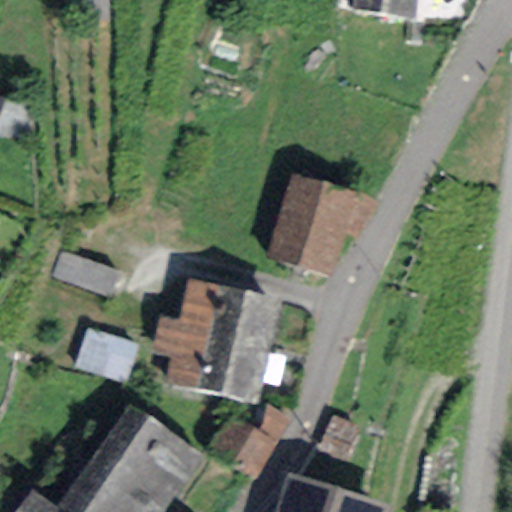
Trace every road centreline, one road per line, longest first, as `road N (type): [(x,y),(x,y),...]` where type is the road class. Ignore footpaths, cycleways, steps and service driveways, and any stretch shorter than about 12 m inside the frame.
road 1 (unclassified): [(511,9),(496,24),(401,196),(303,434),(261,511)]
road 2 (unclassified): [(511,194),(471,511)]
